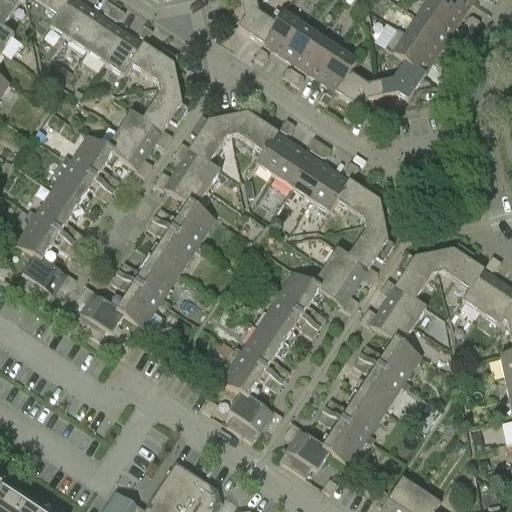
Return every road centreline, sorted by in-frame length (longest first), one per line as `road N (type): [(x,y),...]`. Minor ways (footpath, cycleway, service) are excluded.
road 1 (residential): [(479,136),(369,156),(125,0)]
road 2 (residential): [(0,337),(103,404),(136,396),(312,511)]
road 3 (residential): [(479,136),(475,83),(511,27)]
